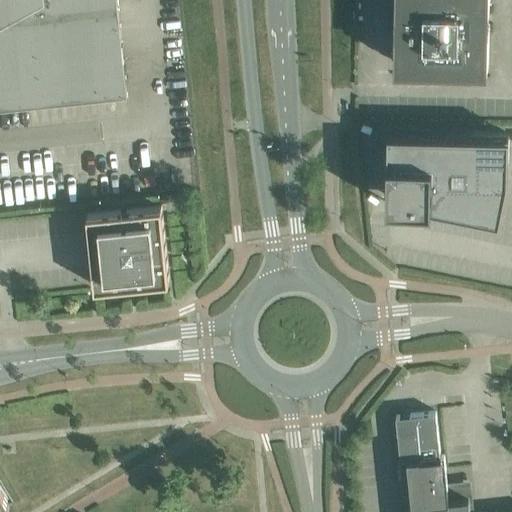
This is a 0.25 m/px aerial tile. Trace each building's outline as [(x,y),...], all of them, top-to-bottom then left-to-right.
[(117,0),(0,0),(0,107),(128,94),(117,0)] [(489,0),(396,0),(396,7),(392,7),(392,8),(396,8),(396,23),(392,23),(392,25),(396,25),(395,63),(488,65),(489,0)] [(508,177),(509,133),(388,130),(387,204),(432,205),(500,219),(508,177)] [(162,204),(87,211),(95,285),(169,278),(162,204)] [(410,413),(396,414),(398,428),(404,490),(411,489),(448,485),(445,454),(441,454),(436,410),(410,413)] [(412,501),(409,502),(410,511),(511,511),(511,510),(493,511),(470,511),(469,495),(461,496),(460,493),(459,484),(448,485),(411,489),(412,498),(412,501)] [(0,510),(10,505),(0,488),(0,510)]
